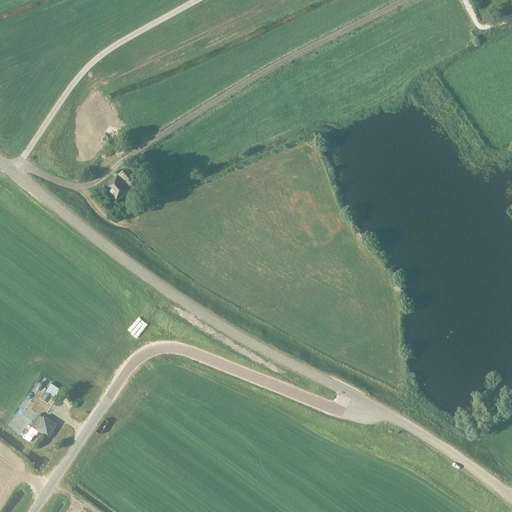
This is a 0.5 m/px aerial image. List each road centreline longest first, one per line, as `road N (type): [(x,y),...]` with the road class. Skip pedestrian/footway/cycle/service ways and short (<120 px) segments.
road 1 (tertiary): [(369,404),(172,295),(0,160)]
road 2 (tertiary): [(32,511),(125,371),(149,351),(190,352),(350,414),(369,404)]
road 3 (tertiary): [(511,498),(369,404)]
